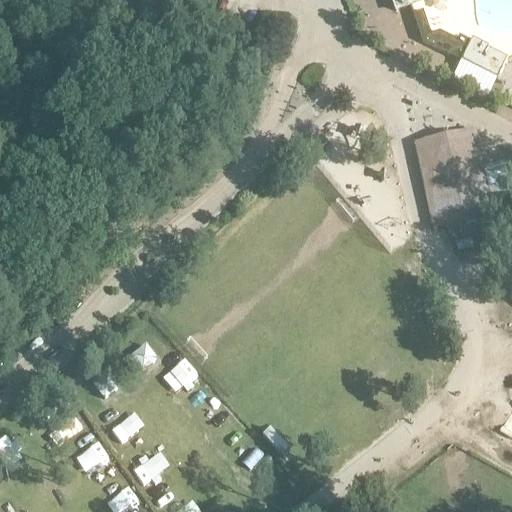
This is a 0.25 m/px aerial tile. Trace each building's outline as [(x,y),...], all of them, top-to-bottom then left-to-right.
[(422,45),(497,82),(507,61),(487,52),(488,50),(472,42),(470,44),(459,39),(456,43),(439,34),(430,37),(422,14),(413,17),(422,45)] [(319,159),(334,157),(331,134),(315,137),(319,159)] [(491,209),(477,143),(417,156),(431,222),(491,209)] [(498,285),(511,297),(511,283),(505,277),(498,285)] [(164,372),(183,355),(174,345),(155,362),(164,372)]
